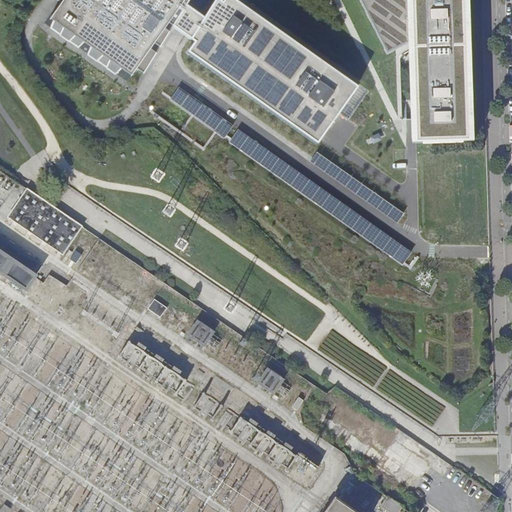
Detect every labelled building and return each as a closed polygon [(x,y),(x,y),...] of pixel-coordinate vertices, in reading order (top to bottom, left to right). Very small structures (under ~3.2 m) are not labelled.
[(63,0),(52,17),(55,19),(52,27),(61,34),(68,27),(74,32),(70,40),(80,47),(86,40),(102,51),(98,59),(108,66),(114,59),(133,73),(138,66),(145,71),(158,50),(152,46),(156,41),(162,45),(172,29),(167,26),(170,21),(175,24),(185,8),(181,6),(185,0),(189,3),(190,0),(63,0)] [(190,50),(324,136),(364,72),(251,0),(212,0),(205,13),(195,7),(189,3),(185,0),(181,6),(185,8),(175,24),(183,29),(197,38),(190,50)] [(362,0),(387,51),(413,38),(414,47),(409,49),(412,141),(474,138),(469,0),(362,0)] [(412,249),(179,86),(169,100),(403,263),(412,249)] [(459,150),(460,220),(489,219),(488,149),(459,150)] [(405,212),(318,152),(311,162),(398,221),(405,212)] [(81,228),(27,190),(7,218),(62,256),(81,228)] [(44,264),(0,234),(0,271),(26,289),(35,277),(44,264)] [(156,300),(149,311),(161,320),(168,309),(156,300)] [(214,332),(197,321),(188,334),(189,334),(186,340),(190,343),(194,338),(199,342),(196,347),(200,350),(204,345),(205,346),(214,332)] [(119,360),(180,392),(189,376),(127,344),(119,360)] [(283,380),(267,369),(259,380),(260,381),(256,387),(261,390),(264,385),(269,389),(266,394),(270,397),(273,392),(275,392),(283,380)] [(298,397),(292,407),(297,410),(303,401),(298,397)] [(230,433),(300,483),(308,471),(313,475),(320,466),(245,412),(230,433)] [(397,511),(402,506),(387,496),(381,506),(390,511),(397,511)] [(355,511),(335,498),(325,511),(355,511)] [(3,503),(0,508),(0,511),(7,511),(10,508),(3,503)]
